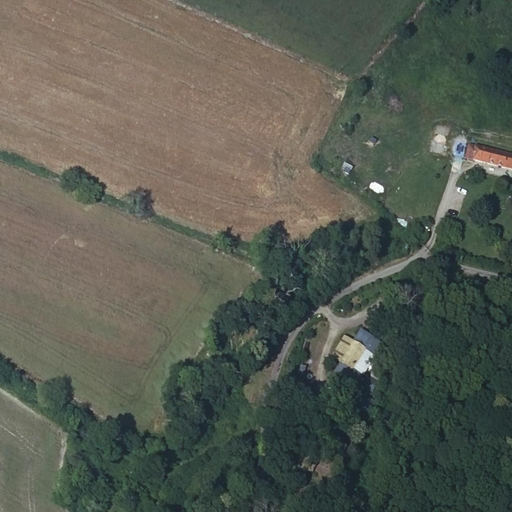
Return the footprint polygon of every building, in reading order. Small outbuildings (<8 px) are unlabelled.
[(467,159),(511,170),(511,156),(471,146),(467,159)] [(376,343),(357,332),(350,343),(338,364),(330,378),(352,390),(371,357),(369,356),(376,343)] [(330,359),(338,364),(350,343),(342,339),(330,359)] [(369,381),(365,388),(370,391),(374,383),(369,381)] [(322,405),(298,397),(295,408),(319,416),(322,405)] [(359,399),(353,409),(361,414),(367,403),(359,399)] [(351,414),(347,422),(357,428),(362,420),(351,414)]
